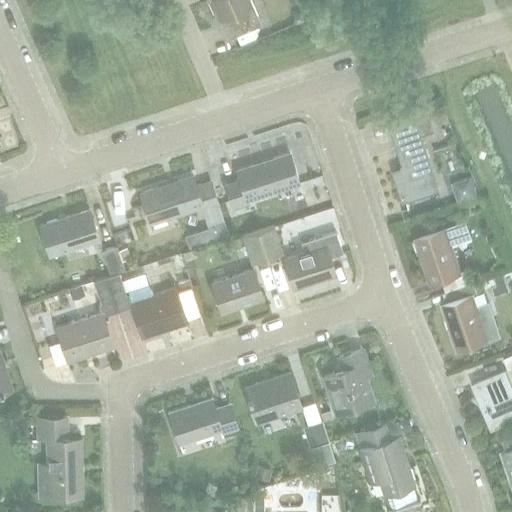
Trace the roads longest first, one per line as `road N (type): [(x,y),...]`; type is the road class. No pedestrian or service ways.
road 1 (residential): [(120,391),(132,379),(386,296)]
road 2 (residential): [(472,511),(386,296)]
road 3 (residential): [(386,296),(316,89)]
road 4 (residential): [(316,89),(511,27)]
road 5 (residential): [(120,391),(44,385),(31,369),(0,273)]
road 6 (residential): [(59,170),(225,118)]
road 7 (residential): [(59,170),(0,36)]
road 8 (residential): [(225,118),(176,0)]
road 9 (residential): [(123,511),(120,391)]
